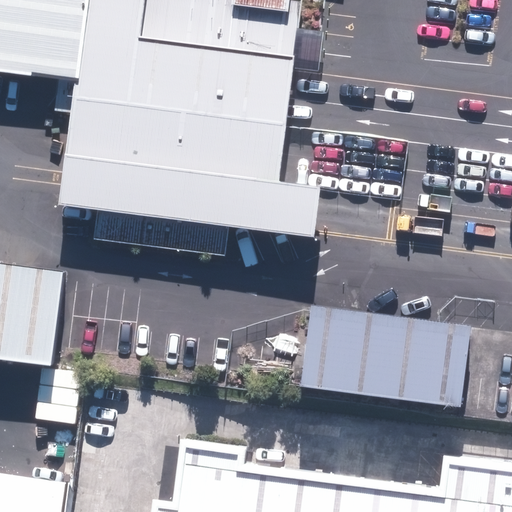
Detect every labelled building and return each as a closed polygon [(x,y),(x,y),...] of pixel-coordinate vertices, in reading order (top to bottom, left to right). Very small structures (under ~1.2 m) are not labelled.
[(0,0),(0,75),(75,85),(80,43),(85,0),(0,0)] [(85,0),(80,43),(292,70),(296,29),(300,0),(85,0)] [(319,32),(296,29),(292,70),(320,73),(321,55),(324,32),(319,32)] [(286,111),(292,70),(80,43),(75,85),(73,97),(284,125),(286,111)] [(281,147),(284,125),(73,97),(64,157),(276,185),(281,147)] [(318,191),(276,185),(64,157),(61,181),(57,206),(97,211),(93,241),(224,258),(229,228),(312,240),(315,214),(318,191)] [(0,355),(48,362),(60,274),(0,266),(0,355)] [(466,328),(316,313),(308,389),(459,404),(466,328)] [(241,457),(175,451),(170,509),(137,506),(136,511),(511,511),(511,472),(443,467),(441,496),(239,479),(241,457)] [(0,511),(70,511),(73,495),(0,485),(0,511)]
